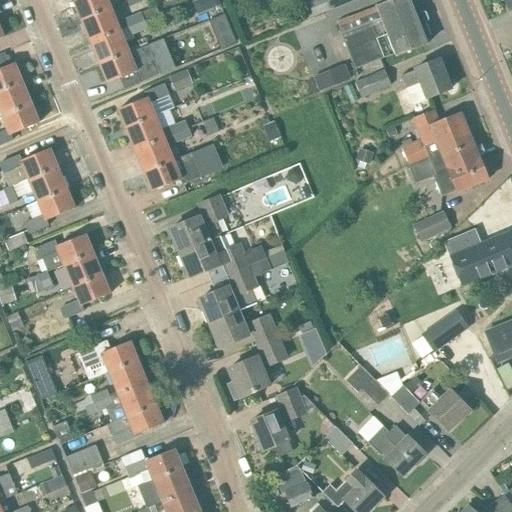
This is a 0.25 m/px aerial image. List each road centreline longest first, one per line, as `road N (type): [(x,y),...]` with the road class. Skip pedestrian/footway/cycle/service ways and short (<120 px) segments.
road 1 (residential): [(34,0),(212,413),(241,511)]
road 2 (secondary): [(511,125),(461,0)]
